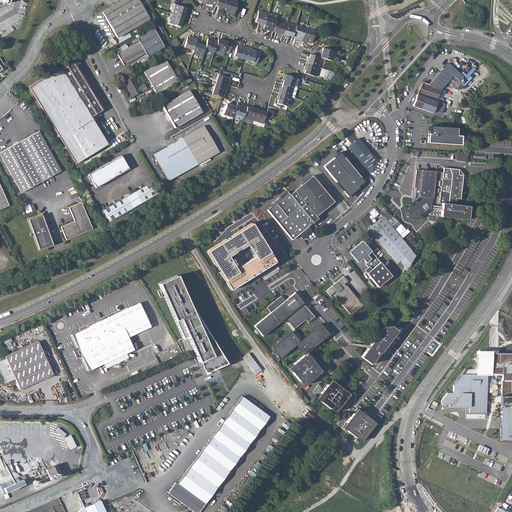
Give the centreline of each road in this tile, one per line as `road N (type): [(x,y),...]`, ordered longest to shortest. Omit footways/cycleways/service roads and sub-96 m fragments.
road 1 (secondary): [(337,115),(239,193),(0,321)]
road 2 (unclassified): [(511,268),(412,414),(404,473),(422,511)]
road 3 (residential): [(320,246),(372,201),(388,175),(395,134),(372,100)]
road 4 (residential): [(144,133),(129,119),(73,9)]
road 5 (unclassified): [(0,408),(75,416),(93,467)]
road 6 (unknown): [(314,177),(392,271)]
